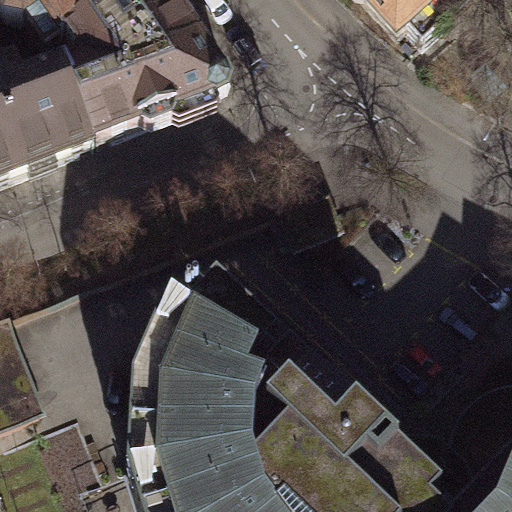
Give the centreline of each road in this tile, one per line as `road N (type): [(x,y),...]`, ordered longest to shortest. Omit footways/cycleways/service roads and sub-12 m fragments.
road 1 (residential): [(354,102),(0,248)]
road 2 (residential): [(511,202),(354,102)]
road 3 (residential): [(354,102),(252,0)]
